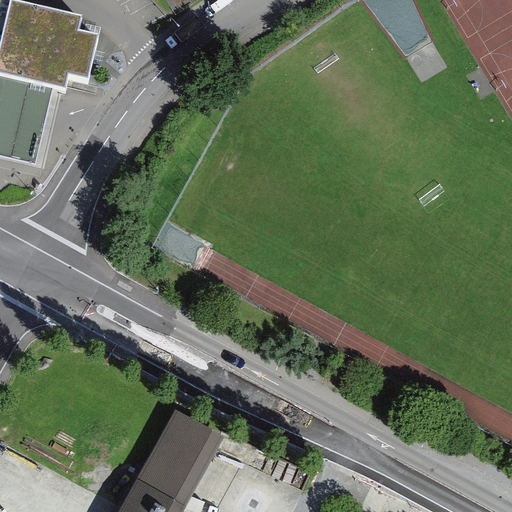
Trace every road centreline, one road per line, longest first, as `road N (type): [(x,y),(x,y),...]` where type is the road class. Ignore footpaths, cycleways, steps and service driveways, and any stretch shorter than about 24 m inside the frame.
road 1 (secondary): [(491,511),(33,270)]
road 2 (residential): [(33,270),(144,89),(191,45),(264,0)]
